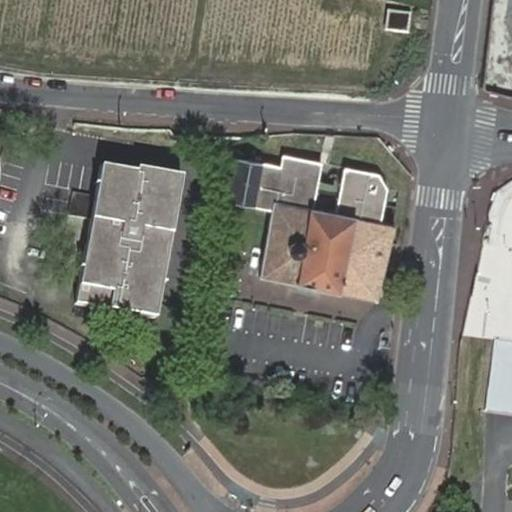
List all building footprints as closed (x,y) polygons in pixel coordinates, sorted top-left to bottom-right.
[(388,32),(409,35),(411,15),(390,13),(388,32)] [(235,157),(229,200),(274,210),(260,276),(378,301),(394,224),(380,222),(386,188),(378,176),(344,169),(340,187),(348,188),(345,199),(338,198),(335,211),(312,206),(321,164),(282,155),(278,173),(274,172),(275,165),(235,157)] [(94,219),(93,229),(109,232),(107,248),(90,246),(83,306),(162,317),(166,290),(183,174),(137,168),(137,172),(102,167),(97,196),(74,193),(71,217),(94,219)] [(340,187),(338,198),(345,199),(348,188),(340,187)] [(109,232),(93,229),(90,246),(107,248),(109,232)]
